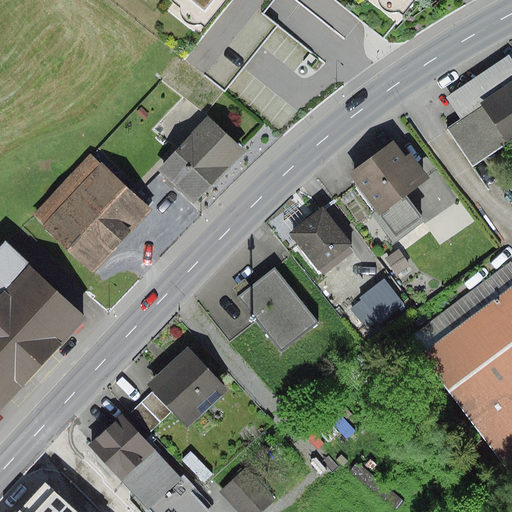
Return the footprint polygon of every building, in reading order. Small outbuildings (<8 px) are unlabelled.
[(232,0),(159,0),(205,35),(232,0)] [(422,0),(360,0),(398,30),(422,0)] [(446,97),(462,120),(511,85),(511,65),(505,56),(446,97)] [(448,131),(473,167),(507,143),(510,147),(511,145),(511,85),(462,120),(448,131)] [(162,171),(197,202),(243,150),(208,119),(162,171)] [(372,213),(395,244),(426,221),(406,196),(429,179),(410,153),(405,156),(394,141),(349,174),(376,210),(372,213)] [(36,218),(94,270),(149,210),(91,157),(36,218)] [(288,234),(318,271),(320,270),(324,275),(353,252),(349,247),(353,244),(323,207),(288,234)] [(399,250),(386,259),(397,275),(410,266),(399,250)] [(0,255),(0,406),(76,327),(0,255)] [(420,355),(511,482),(511,263),(411,336),(423,352),(420,355)] [(237,297),(280,353),(319,323),(276,267),(237,297)] [(384,279),(360,298),(361,301),(351,308),(370,333),(405,306),(384,279)] [(149,385),(189,427),(227,391),(188,348),(149,385)] [(152,394),(132,413),(151,432),(171,413),(152,394)] [(93,445),(152,511),(211,511),(125,416),(93,445)] [(191,452),(181,460),(203,483),(212,475),(191,452)] [(218,492),(235,511),(260,511),(272,502),(243,470),(218,492)] [(17,508),(20,511),(64,511),(77,500),(52,475),(17,508)]
